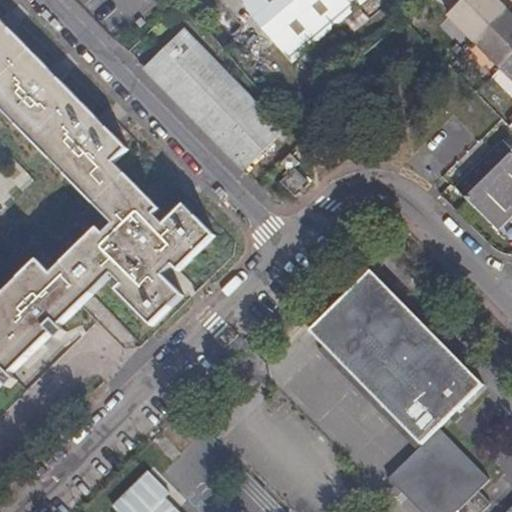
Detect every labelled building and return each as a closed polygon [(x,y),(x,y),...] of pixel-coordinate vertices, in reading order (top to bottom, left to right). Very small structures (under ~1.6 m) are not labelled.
[(241,0),(293,60),(363,0),(241,0)] [(476,43),(507,13),(494,0),(465,0),(449,15),(476,43)] [(502,70),(511,60),(511,17),(507,13),(476,43),(502,70)] [(0,18),(0,108),(114,227),(105,235),(100,231),(53,277),(40,263),(0,302),(0,388),(115,276),(124,287),(119,293),(153,329),(184,298),(165,277),(175,268),(181,273),(217,238),(186,207),(165,229),(155,218),(161,212),(116,165),(129,151),(0,18)] [(282,134),(183,33),(144,70),(244,171),(282,134)] [(511,79),(511,60),(502,70),(511,79)] [(481,166),(511,198),(511,152),(504,144),(481,166)] [(496,230),(511,214),(511,198),(481,166),(457,190),(496,230)] [(311,186),(295,170),(281,185),(296,200),(311,186)] [(511,511),(486,511),(492,507),(480,494),(492,482),(441,431),(484,388),(374,275),(314,334),(425,447),(390,481),(421,511),(511,511)] [(117,511),(180,511),(167,499),(172,494),(149,471),(112,507),(117,511)]
